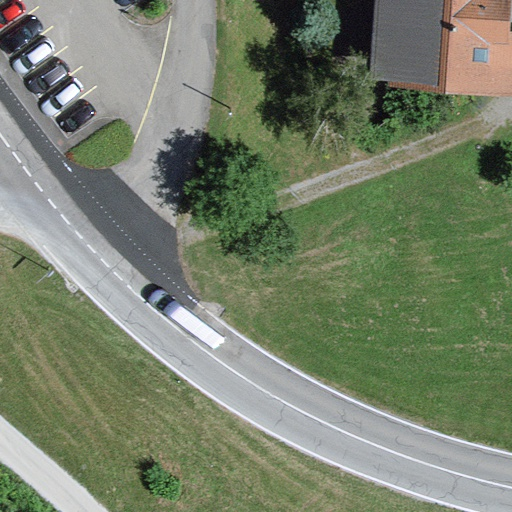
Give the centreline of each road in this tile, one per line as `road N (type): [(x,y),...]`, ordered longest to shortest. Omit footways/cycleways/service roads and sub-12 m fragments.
road 1 (tertiary): [(0,120),(129,294),(303,405),(511,476)]
road 2 (track): [(0,412),(78,511)]
